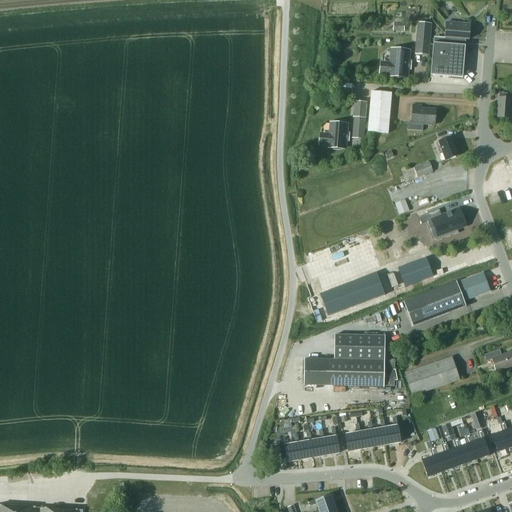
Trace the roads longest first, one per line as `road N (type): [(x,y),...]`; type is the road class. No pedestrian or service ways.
road 1 (track): [(285,0),(278,155),(292,275),(287,325)]
road 2 (unclassified): [(424,503),(373,472),(246,480)]
road 3 (unclassified): [(246,480),(73,478)]
road 4 (unclassified): [(287,325),(246,480)]
road 5 (residential): [(484,88),(342,86)]
road 6 (residential): [(511,283),(479,199),(481,155)]
road 7 (unknown): [(392,333),(511,292)]
